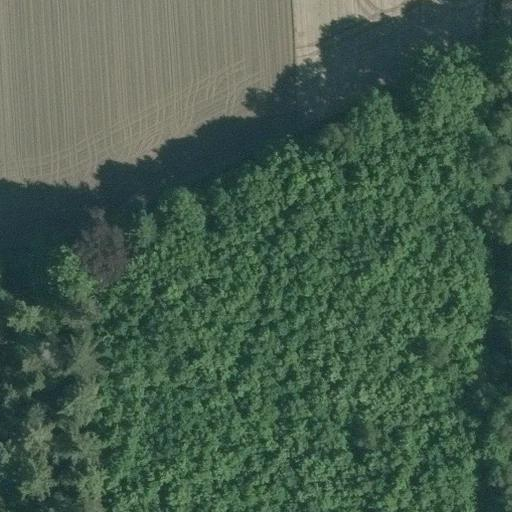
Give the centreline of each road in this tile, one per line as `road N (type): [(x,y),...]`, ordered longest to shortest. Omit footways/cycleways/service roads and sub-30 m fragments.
road 1 (track): [(0,252),(77,238),(479,51),(511,46)]
road 2 (track): [(502,0),(504,48),(489,86),(493,307),(478,401),(478,511)]
road 3 (track): [(90,511),(77,238)]
